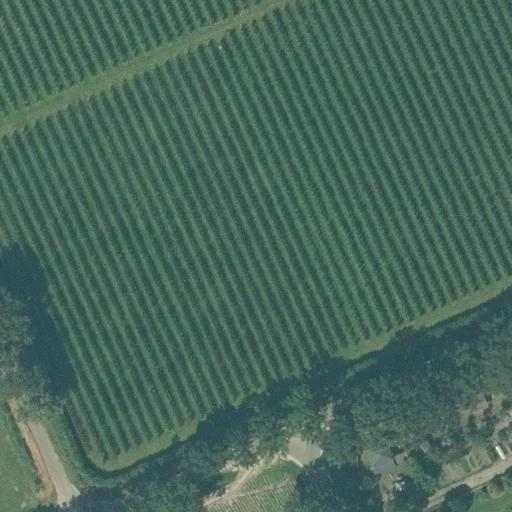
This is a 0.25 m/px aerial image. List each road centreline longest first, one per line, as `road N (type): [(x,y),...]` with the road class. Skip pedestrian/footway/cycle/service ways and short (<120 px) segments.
road 1 (unclassified): [(305,434),(511,340)]
road 2 (unclassified): [(125,511),(305,434)]
road 3 (unclassified): [(74,511),(0,346)]
